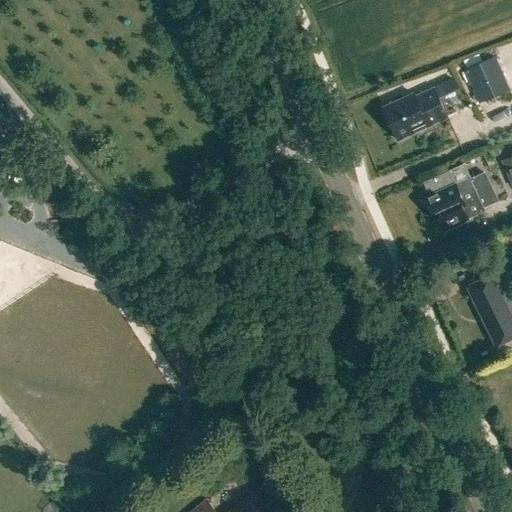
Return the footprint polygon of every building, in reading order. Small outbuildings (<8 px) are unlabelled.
[(509,89),(495,57),(465,70),(479,102),(509,89)] [(382,106),(398,140),(447,117),(434,87),(415,96),(413,93),(383,107),(383,106),(382,106)] [(511,154),(499,160),(511,187),(511,154)] [(463,162),(421,181),(427,196),(425,197),(435,218),(439,217),(445,230),(469,219),(467,217),(484,209),(483,206),(497,200),(483,171),(470,178),(469,176),(463,162)] [(511,250),(500,256),(504,268),(511,265),(511,250)] [(468,286),(485,322),(511,309),(511,298),(499,271),(468,286)] [(262,511),(248,495),(227,511),(217,511),(206,499),(190,511),(262,511)]
